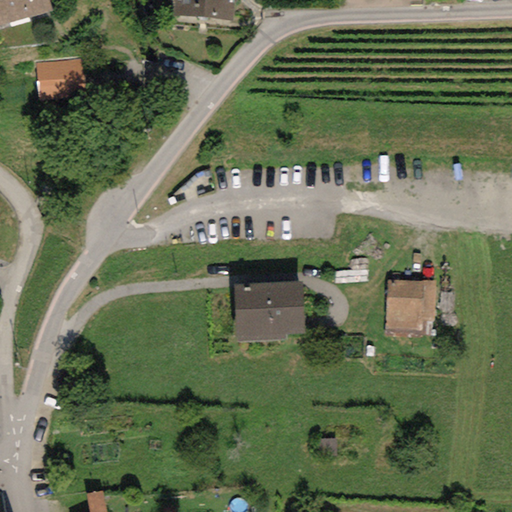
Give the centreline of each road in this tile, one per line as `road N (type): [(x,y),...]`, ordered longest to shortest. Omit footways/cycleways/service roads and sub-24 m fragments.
road 1 (residential): [(511,11),(313,19),(256,44),(65,294),(17,465)]
road 2 (residential): [(17,465),(0,379),(32,212),(0,179)]
